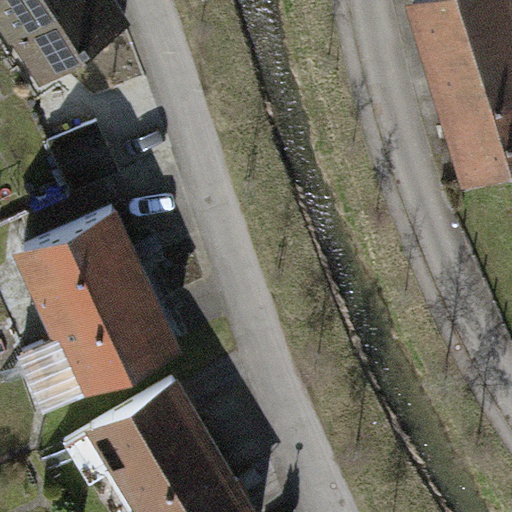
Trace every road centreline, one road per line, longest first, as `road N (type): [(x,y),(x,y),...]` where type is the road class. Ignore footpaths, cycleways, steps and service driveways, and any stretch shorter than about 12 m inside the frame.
road 1 (residential): [(144,0),(339,511)]
road 2 (residential): [(511,392),(410,170),(375,0)]
